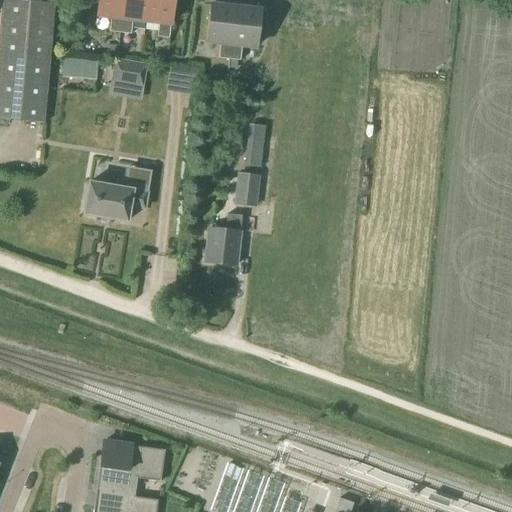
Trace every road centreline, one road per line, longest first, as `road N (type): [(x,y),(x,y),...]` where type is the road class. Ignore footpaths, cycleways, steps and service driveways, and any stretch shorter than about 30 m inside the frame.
road 1 (track): [(0,263),(511,446)]
road 2 (residential): [(5,511),(31,442),(42,433),(79,446),(72,511)]
